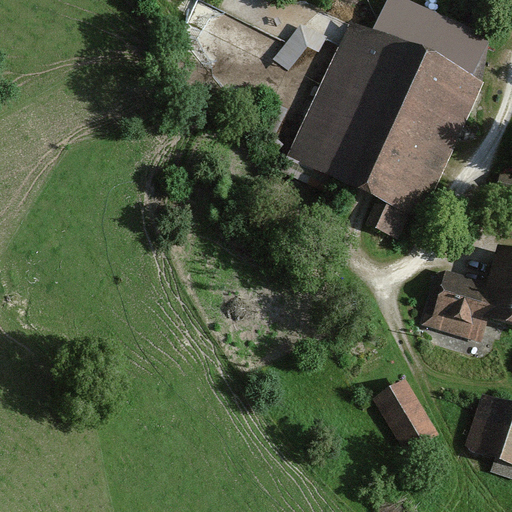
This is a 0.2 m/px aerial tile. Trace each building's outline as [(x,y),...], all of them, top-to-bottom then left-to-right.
[(393,49),(353,31),(294,159),(385,201),(374,224),(403,237),(414,213),(425,218),(485,89),(471,82),(487,47),(410,12),(393,49)] [(307,47),(322,54),(330,36),(298,23),(281,64),(297,71),(307,47)] [(493,294),(443,278),(427,329),(480,346),(488,320),(511,327),(511,258),(505,256),(493,294)] [(407,389),(375,408),(406,462),(438,443),(407,389)] [(511,412),(485,403),(468,450),(511,466),(511,412)]
